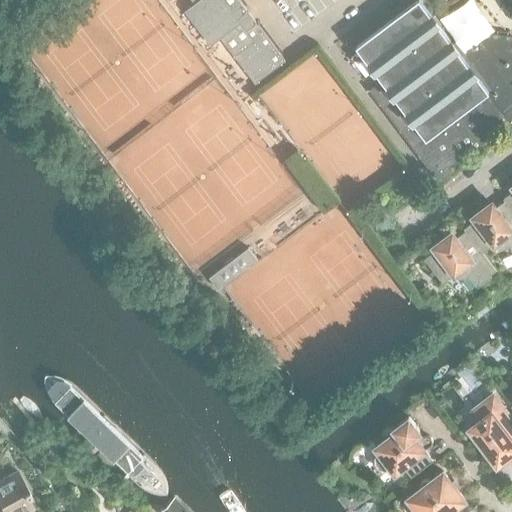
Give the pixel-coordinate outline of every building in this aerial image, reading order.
[(254,22),(253,23),(245,13),(246,12),(247,11),(247,10),(247,9),(247,8),(246,7),(240,0),(193,0),(195,2),(185,9),(211,44),(221,36),(256,83),(286,60),(259,24),(258,23),(257,23),(256,22),(255,22),(254,22)] [(420,0),(416,0),(357,45),(382,78),(369,88),(438,181),(453,170),(450,166),(511,120),(511,46),(510,46),(511,34),(481,30),(474,30),(468,32),(462,35),(452,42),(420,0)] [(511,190),(503,197),(511,208),(511,190)] [(511,208),(503,197),(502,197),(504,200),(487,213),(483,207),(472,215),(475,218),(463,227),(495,269),(496,269),(482,251),(494,242),(497,246),(504,248),(508,244),(511,249),(511,208)] [(443,237),(433,245),(435,248),(423,258),(442,282),(453,272),(457,277),(464,278),(468,275),(476,284),(495,269),(463,227),(465,230),(447,243),(443,237)] [(218,288),(224,284),(257,258),(248,246),(209,276),(218,288)] [(54,374),(46,374),(45,384),(47,389),(53,399),(147,491),(155,494),(166,495),(167,482),(163,472),(72,382),(63,376),(54,374)] [(496,464),(511,451),(511,418),(493,393),(473,409),(480,419),(469,427),(496,464)] [(390,469),(392,468),(395,471),(402,465),(410,476),(432,459),(424,449),(430,444),(431,443),(432,442),(432,441),(432,440),(432,438),(431,437),(431,436),(430,435),(428,435),(427,434),(426,434),(424,435),(416,438),(413,434),(419,429),(408,415),(394,426),(397,429),(375,446),(378,450),(376,451),(375,453),(374,455),(374,457),(374,459),(374,461),(374,462),(375,464),(376,466),(378,468),(380,469),(382,470),(384,470),(386,470),(389,470),(390,469)] [(0,511),(20,511),(32,506),(26,494),(29,492),(17,470),(0,479),(0,511)] [(420,485),(420,487),(408,497),(413,504),(413,505),(413,506),(413,508),(413,509),(413,510),(413,511),(446,511),(464,499),(443,470),(430,480),(428,479),(427,478),(424,478),(422,479),(421,480),(421,481),(420,482),(420,483),(420,484),(420,485)] [(192,511),(173,494),(157,510),(158,511),(192,511)]
